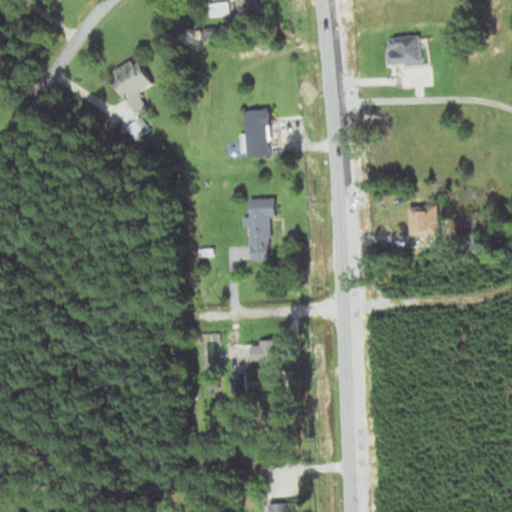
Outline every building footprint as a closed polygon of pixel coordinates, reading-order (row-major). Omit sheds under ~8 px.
[(239,0),(242,29),(262,27),(259,0),(239,0)] [(386,37),(387,46),(382,46),(384,64),(423,59),(419,33),(386,37)] [(112,75),(137,113),(151,104),(142,90),(156,81),(140,56),(112,75)] [(241,132),(244,154),(273,151),(272,139),(277,139),(273,106),(245,109),(248,132),(241,132)] [(142,114),(148,123),(141,127),(136,119),(142,114)] [(126,126),(136,119),(141,127),(145,132),(135,139),(126,126)] [(243,215),(243,227),(251,228),(252,259),(272,258),(271,215),(280,215),(278,196),(251,197),(251,215),(243,215)] [(408,206),(409,228),(403,228),(404,248),(435,246),(435,232),(443,231),(442,204),(408,206)] [(204,256),(217,257),(217,245),(205,245),(204,256)] [(231,372),(233,393),(285,390),(282,345),(251,347),(252,361),(261,361),(263,379),(247,379),(245,371),(231,372)] [(209,375),(218,374),(221,398),(211,398),(209,375)] [(0,511),(29,511),(7,496),(0,505),(0,511)] [(293,511),(293,497),(268,499),(268,511),(293,511)]
